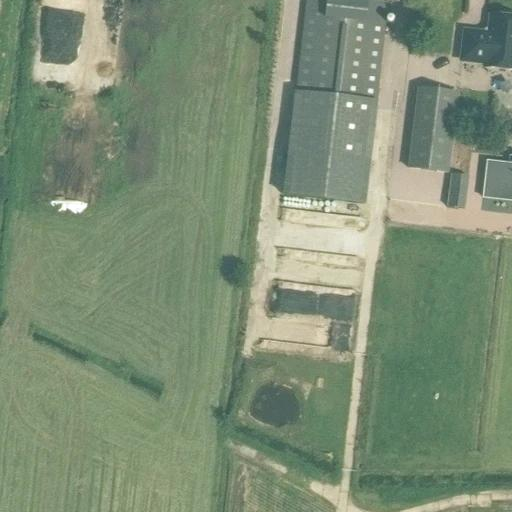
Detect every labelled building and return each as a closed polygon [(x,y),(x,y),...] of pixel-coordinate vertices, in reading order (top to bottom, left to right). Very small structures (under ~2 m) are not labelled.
[(95,94),(105,0),(45,0),(35,87),(95,94)] [(347,0),(306,0),(284,196),(365,205),(388,5),(347,0)] [(465,32),(461,62),(485,65),(485,69),(511,71),(511,15),(503,15),(501,18),(490,17),(489,31),(484,34),(465,32)] [(416,109),(408,170),(448,174),(455,114),(416,109)] [(484,196),(511,199),(511,159),(510,159),(510,163),(488,161),(484,196)] [(452,176),(448,208),(465,210),(468,178),(452,176)] [(274,316),(302,316),(302,296),(275,295),(274,316)] [(304,296),(303,317),(346,318),(346,297),(304,296)]
